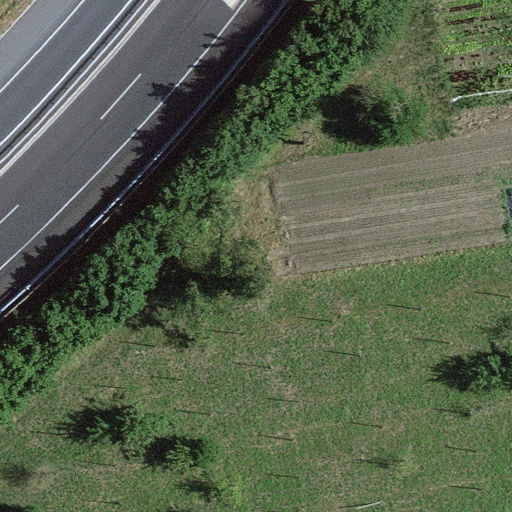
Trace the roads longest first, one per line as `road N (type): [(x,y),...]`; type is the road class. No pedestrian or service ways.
road 1 (motorway): [(0,222),(200,0)]
road 2 (motorway): [(107,0),(0,119)]
